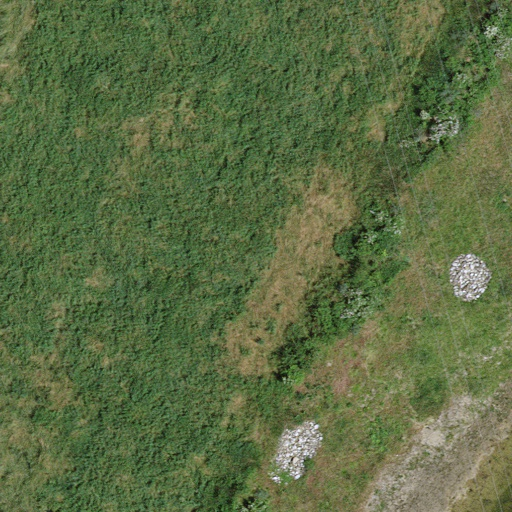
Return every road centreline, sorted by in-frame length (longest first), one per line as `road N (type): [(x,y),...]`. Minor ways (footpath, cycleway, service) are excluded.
road 1 (track): [(249,0),(211,370),(213,430),(233,511)]
road 2 (track): [(0,159),(79,80),(188,0)]
road 3 (track): [(507,511),(501,443),(511,269)]
